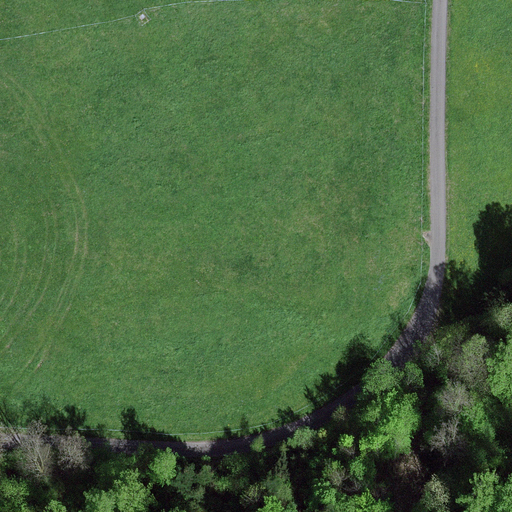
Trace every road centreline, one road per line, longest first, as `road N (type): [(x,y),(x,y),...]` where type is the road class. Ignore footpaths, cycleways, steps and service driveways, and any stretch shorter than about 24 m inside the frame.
road 1 (residential): [(443,0),(440,250),(431,293),(402,345),(344,393),(260,430),(171,441),(0,434)]
road 2 (track): [(383,363),(449,331),(511,280)]
